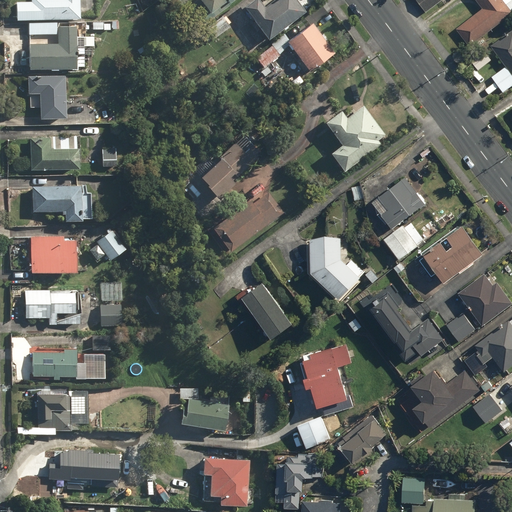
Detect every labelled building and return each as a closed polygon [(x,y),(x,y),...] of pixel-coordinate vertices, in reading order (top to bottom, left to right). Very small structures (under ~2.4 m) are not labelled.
[(29,0),(29,2),(14,3),(14,21),(77,20),(76,0),(29,0)] [(196,0),(197,1),(189,6),(198,19),(206,14),(207,15),(225,2),(226,4),(232,0),(196,0)] [(255,0),(252,0),(241,8),(265,41),(305,13),(295,0),(273,0),(262,8),(255,0)] [(442,1),(440,0),(414,0),(425,14),(442,1)] [(511,0),(473,0),(482,10),(456,30),(469,48),(511,14),(511,13),(506,6),(511,0)] [(221,17),(205,29),(212,40),(229,28),(221,17)] [(55,23),(27,24),(28,35),(55,35),(55,23)] [(283,34),(252,57),(262,69),(278,56),(278,55),(286,47),(289,51),(291,50),(307,72),(333,53),(311,24),(288,41),(283,34)] [(56,44),(27,45),(28,71),(75,71),(75,68),(83,68),(82,52),(81,52),(81,37),(74,37),(74,27),(56,28),(56,44)] [(511,31),(491,47),(505,67),(491,77),(502,93),(511,86),(511,31)] [(485,54),(473,64),(479,71),(491,61),(485,54)] [(63,77),(26,77),(26,95),(37,95),(37,120),(63,120),(63,77)] [(253,84),(242,93),(247,99),(258,90),(253,84)] [(383,136),(362,107),(344,119),(339,112),(322,124),(339,147),(328,155),(341,173),(379,145),(376,141),(383,136)] [(76,170),(76,149),(74,149),(74,139),(74,137),(49,137),(49,139),(28,139),(29,171),(76,170)] [(235,145),(196,179),(204,190),(216,202),(226,192),(224,191),(236,181),(234,178),(259,157),(249,146),(241,153),(235,145)] [(425,204),(405,179),(371,205),(391,230),(425,204)] [(78,186),(30,187),(30,213),(58,213),(58,215),(61,215),(61,223),(78,223),(78,219),(79,219),(78,186)] [(282,214),(267,193),(252,204),(248,199),(208,227),(227,253),(282,214)] [(409,222),(384,239),(399,260),(424,242),(409,222)] [(462,226),(422,256),(443,284),(483,255),(462,226)] [(111,231),(94,242),(107,261),(124,251),(111,231)] [(58,237),(28,237),(28,274),(69,274),(69,241),(58,241),(58,237)] [(309,241),(309,276),(338,302),(360,279),(358,277),(363,271),(352,260),(346,266),(341,260),(341,240),(324,237),(309,241)] [(379,277),(371,268),(364,275),(372,284),(379,277)] [(484,275),(458,294),(482,327),(511,305),(511,304),(496,283),(492,286),(484,275)] [(262,285),(241,299),(271,341),(291,326),(262,285)] [(74,290),(23,291),(23,319),(46,319),(46,325),(77,325),(77,295),(74,295),(74,290)] [(362,304),(405,363),(418,354),(420,357),(443,341),(428,320),(412,331),(397,310),(399,309),(387,292),(385,294),(383,292),(374,299),(372,297),(362,304)] [(119,305),(98,305),(98,326),(120,326),(119,305)] [(462,314),(446,326),(459,343),(475,331),(462,314)] [(362,327),(353,316),(346,322),(355,333),(362,327)] [(511,318),(474,346),(486,362),(492,358),(503,372),(511,365),(511,318)] [(107,337),(95,337),(95,349),(107,349),(107,337)] [(16,345),(6,345),(5,360),(15,360),(16,345)] [(310,389),(316,410),(347,401),(337,368),(352,364),(346,345),(310,355),(311,359),(303,362),(308,379),(303,380),(306,391),(310,389)] [(60,353),(31,353),(30,377),(50,377),(50,380),(55,380),(56,377),(71,378),(72,350),(60,350),(60,353)] [(83,363),(73,363),(73,379),(82,380),(83,363)] [(412,386),(410,388),(421,403),(411,410),(422,425),(425,423),(429,429),(480,392),(465,371),(444,386),(433,371),(423,378),(421,374),(410,383),(412,386)] [(494,373),(484,382),(491,390),(501,381),(494,373)] [(197,389),(178,389),(178,399),(197,399),(197,389)] [(251,390),(240,390),(239,402),(250,403),(251,390)] [(67,395),(34,394),(33,431),(67,432),(67,395)] [(490,395),(473,408),(486,425),(503,412),(490,395)] [(225,407),(184,399),(180,425),(220,432),(225,407)] [(341,447),(339,449),(353,465),(372,449),(371,447),(387,434),(371,415),(343,439),(344,440),(339,444),(341,447)] [(511,432),(511,426),(503,416),(496,422),(508,436),(511,432)] [(320,417),(296,427),(306,450),(330,440),(320,417)] [(285,465),(277,465),(274,502),(284,502),(284,508),(299,509),(300,493),(302,493),(303,479),(313,478),(322,477),(326,455),(299,454),(298,458),(287,457),(286,463),(285,463),(285,465)] [(247,462),(200,459),(199,475),(207,476),(206,497),(217,498),(216,507),(244,508),(247,462)] [(425,479),(403,478),(401,503),(412,504),(411,511),(474,511),(474,503),(475,501),(464,500),(465,495),(449,494),(448,499),(434,499),(433,501),(424,501),(425,479)] [(319,503),(302,502),(301,511),(340,511),(341,504),(333,504),(334,501),(319,500),(319,503)]
